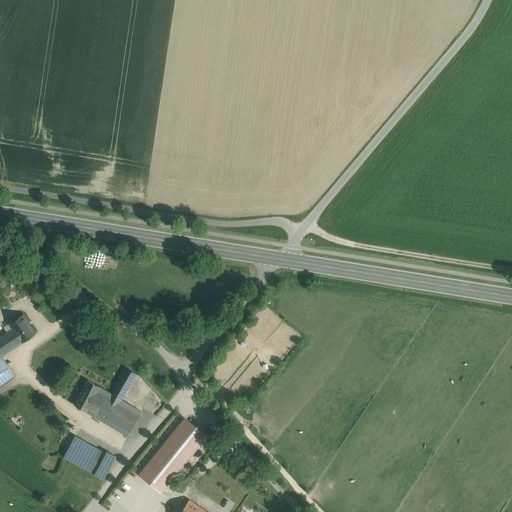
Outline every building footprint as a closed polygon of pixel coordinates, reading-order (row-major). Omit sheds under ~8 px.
[(13,280),(7,275),(0,283),(0,289),(3,292),(13,280)] [(36,333),(24,314),(9,324),(12,328),(12,329),(13,328),(22,342),(36,333)] [(8,332),(0,336),(0,353),(1,355),(2,355),(22,342),(13,328),(12,329),(12,328),(8,331),(8,332)] [(0,353),(0,370),(9,365),(2,355),(1,355),(0,353)] [(9,365),(0,370),(0,385),(16,375),(9,365)] [(136,374),(127,368),(112,394),(107,391),(94,416),(128,436),(141,411),(121,400),(136,374)] [(99,386),(88,380),(75,405),(86,411),(94,416),(107,391),(99,387),(99,386)] [(160,490),(205,435),(186,419),(141,474),(160,490)] [(87,442),(75,436),(70,446),(81,453),(87,442)] [(105,453),(87,442),(81,453),(75,463),(94,473),(105,453)] [(81,453),(70,446),(64,457),(75,463),(81,453)] [(105,453),(94,473),(104,479),(116,457),(106,451),(105,453)] [(207,511),(189,500),(180,511),(207,511)]
